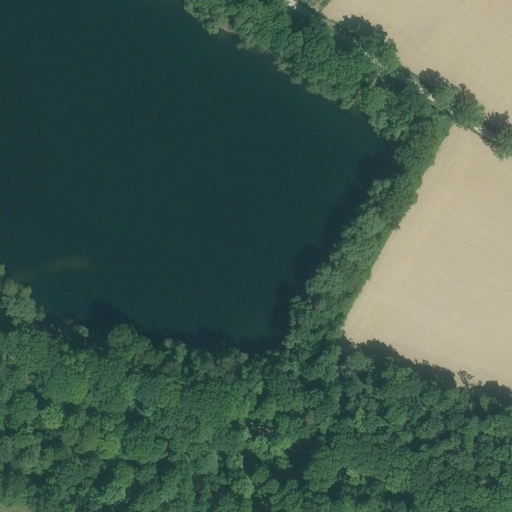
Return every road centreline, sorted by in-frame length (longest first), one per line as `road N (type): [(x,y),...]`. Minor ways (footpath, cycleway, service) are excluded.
road 1 (track): [(511,507),(0,342)]
road 2 (unclassified): [(287,0),(511,145)]
